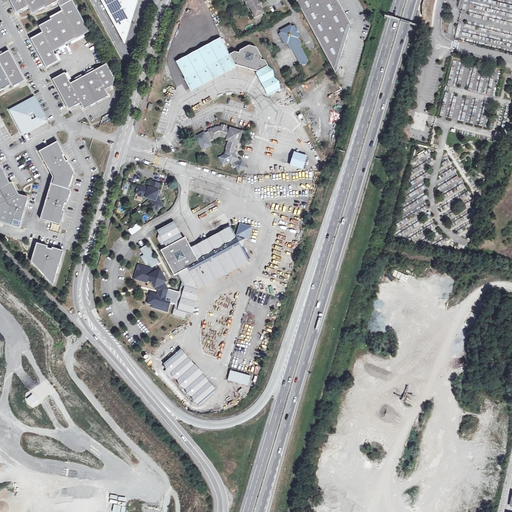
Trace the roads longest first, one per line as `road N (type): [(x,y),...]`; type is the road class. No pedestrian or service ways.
road 1 (motorway): [(260,511),(411,0)]
road 2 (motorway): [(322,261),(270,392),(244,418),(218,425),(187,420),(128,367)]
road 3 (motorway): [(400,0),(322,261)]
road 4 (motorway): [(322,261),(247,511)]
road 5 (unclassified): [(95,222),(75,276),(80,318),(179,432)]
road 6 (unclassified): [(95,222),(164,0)]
road 7 (unclassified): [(128,367),(84,314),(95,222)]
